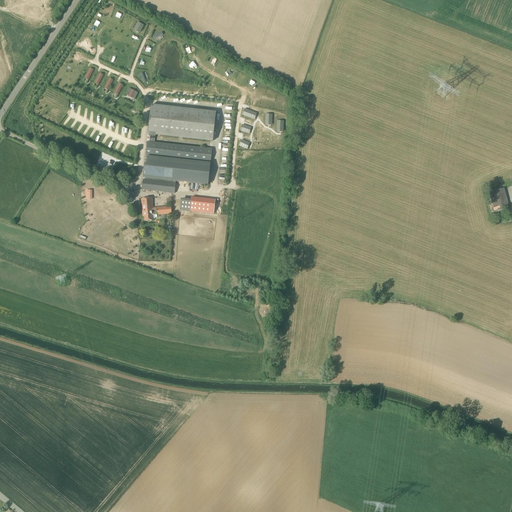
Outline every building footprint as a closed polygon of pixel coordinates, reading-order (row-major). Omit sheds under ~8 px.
[(22,0),(18,6),(43,23),(58,0),(22,0)] [(4,27),(30,44),(43,23),(18,6),(4,27)] [(90,68),(85,79),(88,80),(93,70),(90,68)] [(94,84),(98,85),(103,75),(100,73),(94,84)] [(110,79),(104,89),(108,91),(113,80),(110,79)] [(114,94),(117,96),(123,85),(119,84),(114,94)] [(135,100),(138,93),(129,89),(126,95),(135,100)] [(151,105),(148,134),(150,134),(149,142),(154,142),(155,134),(213,141),(216,112),(151,105)] [(147,141),(145,156),(147,156),(148,156),(210,164),(212,149),(154,142),(149,142),(147,141)] [(143,180),(142,190),(174,194),(175,181),(208,185),(210,164),(148,156),(147,164),(145,164),(143,178),(145,178),(144,180),(143,180)] [(509,208),(504,188),(488,192),(494,212),(509,208)] [(181,199),(180,211),(190,212),(196,213),(214,215),(215,200),(197,198),(191,197),(191,200),(181,199)] [(152,221),(152,215),(156,215),(171,214),(171,207),(152,208),(152,198),(141,199),(142,217),(144,217),(145,221),(152,221)]
